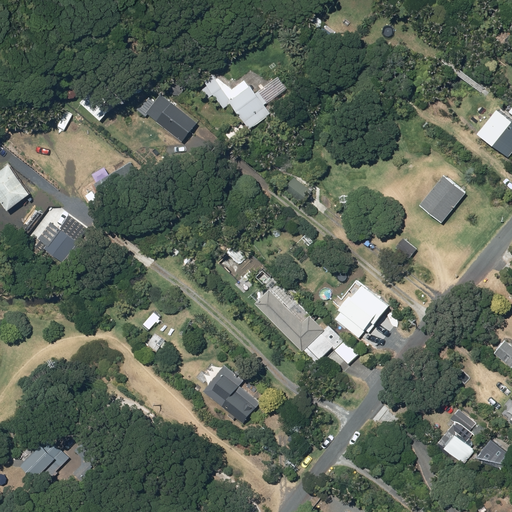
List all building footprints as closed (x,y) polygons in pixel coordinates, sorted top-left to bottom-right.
[(223,108),(230,104),(211,76),(205,80),(223,108)] [(230,102),(250,129),(270,114),(250,87),(230,102)] [(147,115),(181,142),(196,123),(161,96),(147,115)] [(511,123),(497,111),(477,135),(505,158),(511,149),(511,123)] [(130,162),(108,175),(107,173),(92,182),(102,199),(139,177),(130,162)] [(29,194),(8,165),(0,170),(0,203),(6,211),(29,194)] [(444,175),(419,206),(441,223),(466,193),(444,175)] [(312,193),(293,176),(284,188),(302,204),(312,193)] [(36,243),(62,262),(86,228),(69,216),(59,229),(50,223),(36,243)] [(417,250),(404,239),(397,248),(409,259),(417,250)] [(386,306),(358,284),(340,308),(352,318),(348,323),(366,338),(374,328),(370,326),(386,306)] [(269,290),(255,304),(302,351),(324,329),(311,316),(303,324),(269,290)] [(154,313),(143,325),(150,330),(160,318),(154,313)] [(164,340),(155,334),(147,345),(157,351),(164,340)] [(511,345),(506,340),(495,353),(511,367),(511,345)] [(203,392),(244,423),(260,402),(239,386),(243,380),(225,365),(203,392)] [(476,423),(458,408),(449,418),(455,423),(438,443),(463,464),(474,451),(465,443),(473,434),(470,431),(476,423)] [(47,437),(20,465),(42,487),(50,479),(52,480),(57,473),(56,472),(69,458),(47,437)] [(491,441),(477,458),(502,464),(509,455),(491,441)] [(86,462),(75,473),(84,482),(103,463),(82,443),(75,450),(86,462)]
